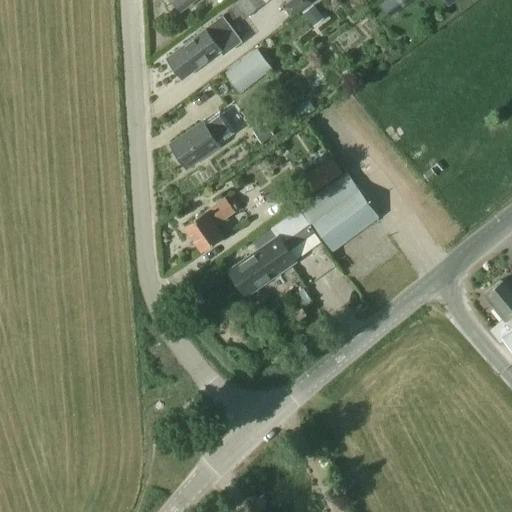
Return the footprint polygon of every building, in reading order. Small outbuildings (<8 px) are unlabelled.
[(173,0),(181,9),(193,0),(173,0)] [(244,19),(270,0),(242,0),(229,11),(234,19),(241,15),(244,19)] [(379,0),(378,0),(386,15),(418,0),(379,0)] [(304,12),(313,25),(324,18),(315,5),(304,12)] [(168,57),(184,78),(221,50),(224,54),(242,41),(223,16),(206,29),(168,57)] [(255,50),(226,72),(234,83),(239,90),(269,69),(255,50)] [(186,168),(219,145),(234,133),(218,112),(203,122),(170,145),(186,168)] [(313,193),(344,173),(333,157),(303,177),(313,193)] [(347,172),(298,209),(307,222),(311,219),(333,250),(377,217),(357,188),(347,172)] [(202,252),(223,237),(215,226),(236,212),(225,197),(205,212),(185,226),(202,252)] [(257,251),(228,271),(246,297),(296,262),(288,250),(314,232),(307,222),(298,209),(271,229),(270,227),(250,241),(257,251)] [(511,283),(507,277),(485,295),(504,319),(490,330),(500,342),(504,339),(511,348),(511,283)]
